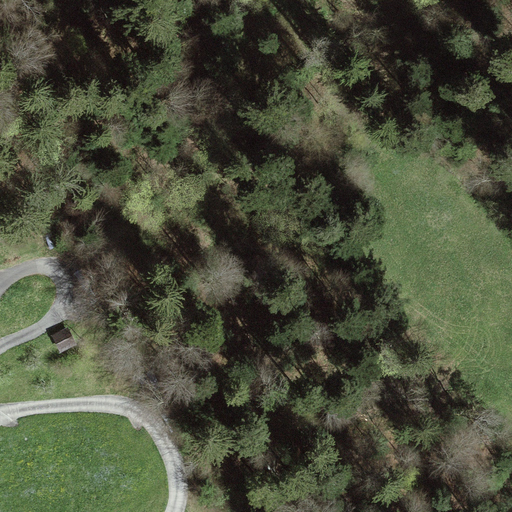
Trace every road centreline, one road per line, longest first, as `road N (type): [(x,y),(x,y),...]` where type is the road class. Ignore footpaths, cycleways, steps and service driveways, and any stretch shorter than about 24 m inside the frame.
road 1 (track): [(286,511),(250,396),(240,308),(208,231),(209,194),(250,126),(246,21),(258,0)]
road 2 (track): [(0,414),(107,403),(143,415),(175,465),(174,511)]
road 3 (track): [(0,347),(44,324),(63,292),(48,265),(17,271),(0,286)]
